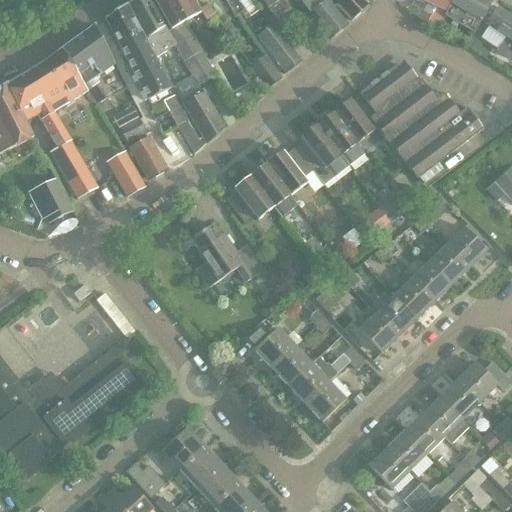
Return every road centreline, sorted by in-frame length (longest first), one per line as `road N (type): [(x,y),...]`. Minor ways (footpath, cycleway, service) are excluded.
road 1 (residential): [(385,14),(92,244)]
road 2 (unclassified): [(293,491),(479,313),(505,313)]
road 3 (residential): [(47,511),(200,384)]
road 4 (residential): [(200,384),(92,244)]
road 5 (unclassified): [(511,98),(385,14)]
road 6 (residential): [(293,491),(200,384)]
road 7 (residential): [(0,63),(20,63),(110,0)]
